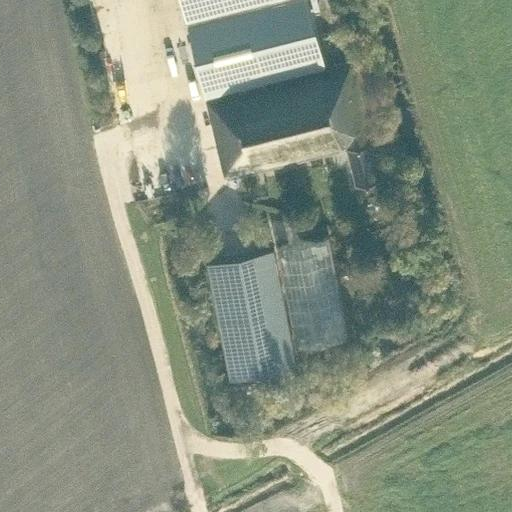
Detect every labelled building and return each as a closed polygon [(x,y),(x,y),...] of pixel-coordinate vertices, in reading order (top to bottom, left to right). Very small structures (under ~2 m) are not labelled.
[(262,0),(181,0),(186,20),(187,19),(262,0)] [(240,86),(243,85),(243,84),(249,82),(250,84),(264,81),(263,76),(326,60),(309,0),(262,0),(187,19),(196,53),(206,91),(239,82),(240,86)] [(227,176),(347,146),(356,184),(382,177),(352,59),(264,81),(250,84),(249,82),(243,84),(243,85),(240,86),(206,95),(227,176)] [(296,346),(347,336),(327,235),(277,245),(296,346)] [(296,362),(273,246),(208,258),(231,375),(296,362)]
